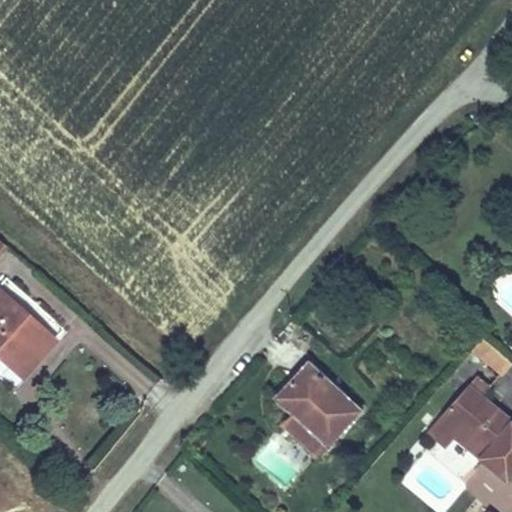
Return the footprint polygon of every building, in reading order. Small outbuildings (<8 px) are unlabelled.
[(13,364),(26,375),(57,340),(0,290),(0,373),(2,376),(13,364)] [(511,363),(511,357),(487,339),(476,352),(505,372),(511,363)] [(319,454),(357,415),(306,366),(277,397),(299,418),(290,427),(319,454)] [(463,393),(442,420),(456,431),(477,403),(463,393)] [(456,431),(453,435),(511,480),(511,478),(511,419),(482,397),(477,403),(456,431)]
